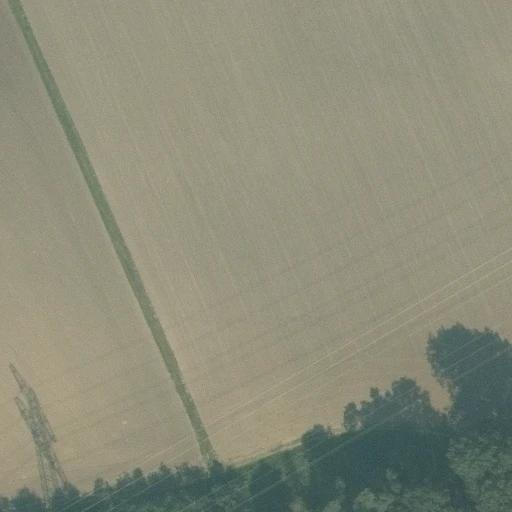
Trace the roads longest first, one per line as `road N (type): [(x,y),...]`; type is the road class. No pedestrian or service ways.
road 1 (track): [(37,0),(221,478)]
road 2 (track): [(105,511),(398,427),(511,455)]
